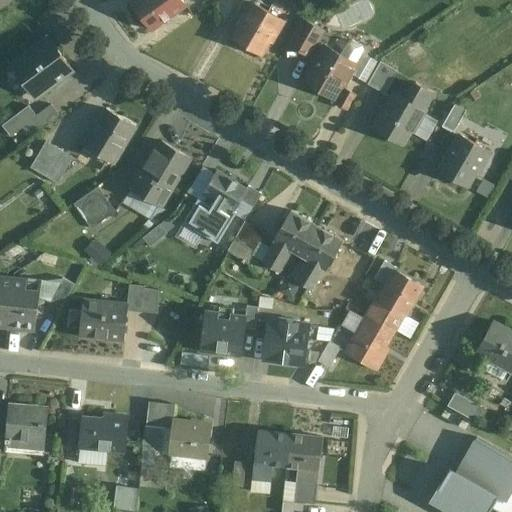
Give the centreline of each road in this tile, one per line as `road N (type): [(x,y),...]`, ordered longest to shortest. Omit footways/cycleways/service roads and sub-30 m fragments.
road 1 (unclassified): [(478,259),(123,65),(81,0)]
road 2 (residential): [(399,412),(0,362)]
road 3 (residential): [(399,412),(478,259)]
